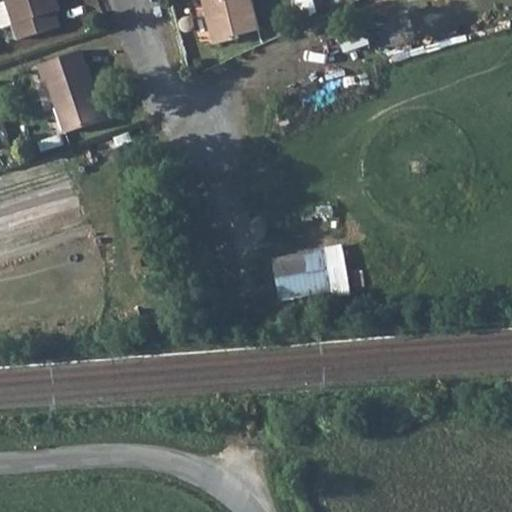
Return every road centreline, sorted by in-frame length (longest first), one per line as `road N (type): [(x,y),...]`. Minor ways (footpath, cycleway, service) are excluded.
road 1 (residential): [(136,0),(225,309)]
road 2 (track): [(225,309),(511,286)]
road 3 (unclassified): [(0,466),(146,456),(225,470),(261,511)]
